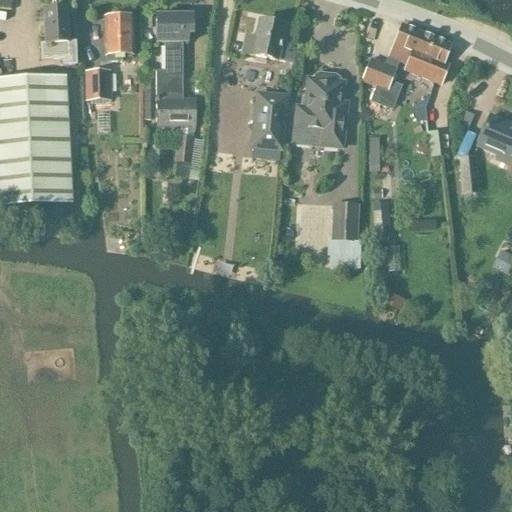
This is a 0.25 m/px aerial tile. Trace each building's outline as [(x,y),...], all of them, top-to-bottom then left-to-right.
[(42,45),(38,46),(39,62),(60,61),(60,67),(74,66),(73,44),(67,44),(65,8),(41,10),(42,45)] [(131,18),(103,19),(104,57),(104,62),(121,62),(121,57),(132,57),(131,18)] [(154,128),(192,128),(192,103),(180,102),(181,45),(186,45),(186,36),(191,36),(191,18),(156,18),(155,44),(164,44),(163,73),(155,72),(154,128)] [(263,20),(260,23),(258,22),(254,40),(244,38),(241,55),(292,66),(294,56),(287,54),(292,33),(291,33),(290,34),(283,33),(284,28),(272,25),(271,21),(263,20)] [(449,66),(443,63),(449,46),(401,26),(388,59),(406,66),(403,73),(440,88),(449,66)] [(386,92),(395,71),(370,60),(361,81),(386,92)] [(110,102),(109,74),(84,74),(85,102),(110,102)] [(340,106),(342,85),(338,84),(337,80),(334,78),(322,76),(318,78),(317,82),(314,81),(312,93),(309,95),(307,95),(306,95),(304,110),(296,109),(293,144),(340,150),(344,114),(341,114),(342,106),(340,106)] [(64,77),(0,80),(0,208),(71,205),(64,77)] [(252,149),(279,152),(285,99),(257,96),(252,149)] [(511,162),(511,127),(489,118),(476,148),(511,162)] [(437,158),(434,132),(427,133),(429,159),(437,158)] [(193,139),(177,137),(173,163),(177,164),(189,165),(192,143),(193,139)] [(189,165),(187,182),(198,183),(203,144),(192,143),(189,165)] [(463,196),(477,194),(473,159),(459,161),(463,196)] [(175,180),(187,182),(189,165),(177,164),(175,180)] [(371,206),(374,242),(391,241),(388,204),(371,206)] [(356,245),(357,207),(332,206),(330,244),(356,245)] [(511,259),(502,253),(493,270),(507,277),(508,276),(511,267),(511,259)]
